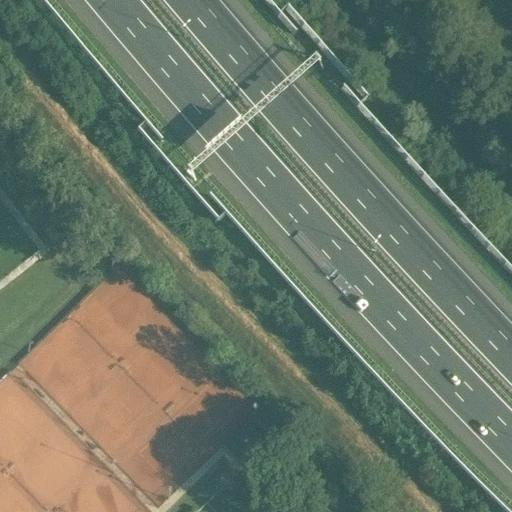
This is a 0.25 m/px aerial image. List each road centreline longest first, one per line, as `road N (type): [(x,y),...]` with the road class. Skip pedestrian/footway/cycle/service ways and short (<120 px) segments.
road 1 (track): [(438,511),(153,220),(0,39)]
road 2 (motorway): [(96,0),(511,450)]
road 3 (motorway): [(511,360),(187,0)]
